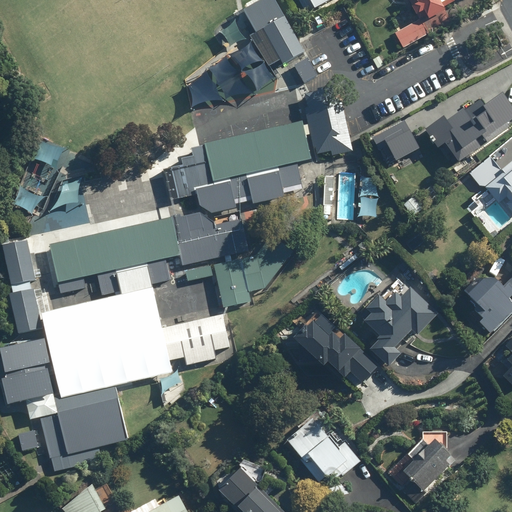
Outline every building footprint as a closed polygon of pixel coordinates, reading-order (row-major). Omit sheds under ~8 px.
[(306,52),(278,0),(264,0),(244,11),(256,33),(252,36),(269,67),(282,61),(284,64),(306,52)] [(311,0),(316,9),(332,0),(311,0)] [(410,0),(421,20),(396,33),(404,48),(454,22),(446,7),(456,2),(455,0),(410,0)] [(317,147),(319,155),(332,152),(333,156),(354,152),(350,135),(340,85),(329,87),(319,89),(319,92),(307,95),(309,108),(307,109),(314,148),(317,147)] [(427,128),(440,147),(446,143),(460,164),(511,128),(511,103),(503,90),(487,101),(483,95),(447,119),(445,115),(427,128)] [(409,114),(413,122),(427,116),(424,108),(409,114)] [(406,121),(373,138),(389,167),(421,150),(406,121)] [(303,122),(207,142),(215,180),(247,173),(297,162),(311,159),(303,122)] [(196,183),(215,180),(207,142),(191,146),(193,155),(182,158),(183,164),(164,168),(171,199),(198,193),(196,183)] [(490,156),(470,172),(500,207),(508,200),(509,202),(506,204),(511,211),(511,170),(506,176),(490,156)] [(297,162),(247,173),(253,197),(255,203),(304,191),(297,162)] [(215,180),(196,183),(198,193),(200,206),(212,211),(236,205),(234,200),(253,197),(247,173),(215,180)] [(332,218),(333,178),(321,177),(320,217),(332,218)] [(424,209),(414,197),(405,205),(415,217),(424,209)] [(163,210),(47,240),(59,284),(118,268),(148,262),(182,252),(185,266),(251,249),(240,207),(168,226),(163,210)] [(250,293),(266,290),(295,252),(274,236),(258,256),(243,259),(250,293)] [(26,237),(2,243),(12,284),(36,278),(26,237)] [(167,258),(148,263),(152,282),(172,277),(167,258)] [(240,260),(214,265),(223,306),(249,300),(240,260)] [(148,262),(118,268),(124,293),(153,287),(152,282),(148,263),(148,262)] [(188,272),(190,282),(212,277),(209,267),(188,272)] [(481,323),(492,334),(511,313),(511,300),(510,299),(511,297),(511,278),(504,286),(498,280),(485,280),(470,295),(489,315),(481,323)] [(32,286),(9,292),(20,332),(42,327),(32,286)] [(124,293),(45,309),(63,394),(171,372),(153,287),(124,293)] [(372,351),(391,368),(403,354),(397,349),(413,331),(419,337),(440,314),(411,288),(403,297),(398,292),(389,303),(381,296),(369,310),(374,314),(366,323),(382,337),(379,340),(381,341),(372,351)] [(232,346),(226,314),(166,327),(173,359),(185,356),(187,365),(217,358),(215,349),(232,346)] [(328,332),(314,318),(289,342),(318,371),(328,361),(357,391),(380,369),(335,324),(328,332)] [(47,337),(3,345),(8,371),(52,362),(47,337)] [(51,368),(4,378),(10,402),(56,393),(51,368)] [(165,405),(175,401),(185,389),(180,375),(159,382),(158,379),(121,388),(128,417),(165,408),(165,405)] [(116,388),(59,400),(71,453),(128,440),(116,388)] [(316,420),(290,442),(304,459),(302,461),(320,483),(329,476),(335,484),(362,462),(347,443),(340,449),(316,420)] [(438,441),(405,473),(413,481),(403,491),(415,503),(457,460),(438,441)] [(285,511),(243,469),(221,491),(241,511),(285,511)] [(64,509),(66,511),(103,511),(108,510),(95,485),(64,509)] [(189,511),(181,496),(151,511),(189,511)]
